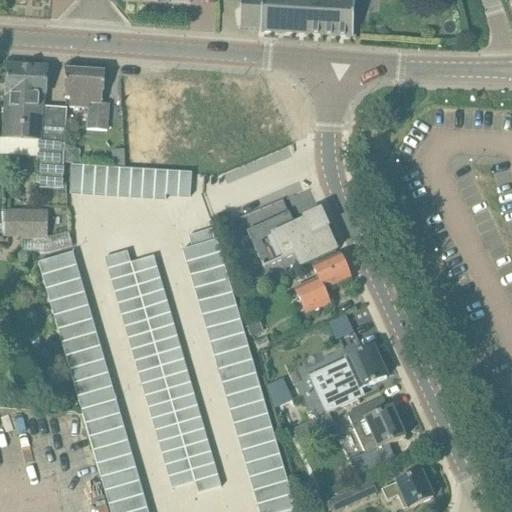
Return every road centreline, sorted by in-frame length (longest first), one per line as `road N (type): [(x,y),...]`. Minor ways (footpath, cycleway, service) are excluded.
road 1 (residential): [(481,509),(336,191),(330,153),(340,63)]
road 2 (tertiary): [(340,63),(0,37)]
road 3 (tertiary): [(511,71),(340,63)]
